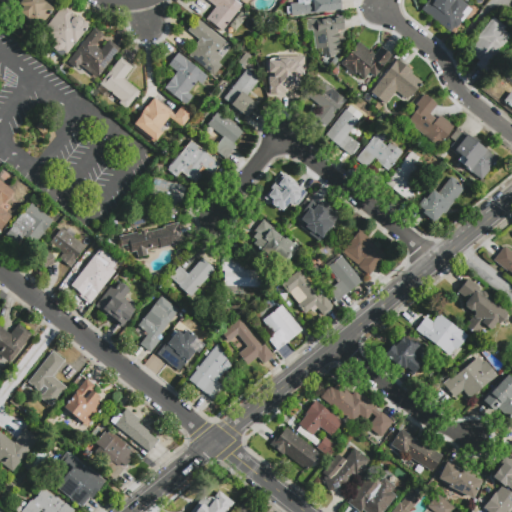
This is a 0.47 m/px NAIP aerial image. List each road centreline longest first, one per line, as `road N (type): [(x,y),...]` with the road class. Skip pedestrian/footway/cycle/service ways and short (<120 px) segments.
road 1 (tertiary): [(217,442),(511,194)]
road 2 (residential): [(216,215),(282,135),(435,260)]
road 3 (residential): [(0,270),(217,442)]
road 4 (residential): [(384,0),(378,7),(511,135)]
road 5 (residential): [(334,344),(423,417),(480,439)]
